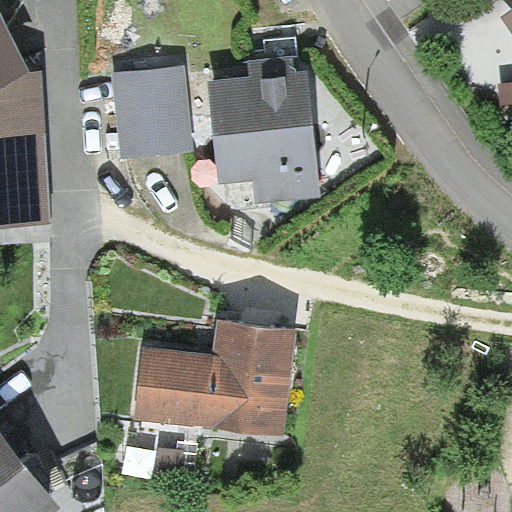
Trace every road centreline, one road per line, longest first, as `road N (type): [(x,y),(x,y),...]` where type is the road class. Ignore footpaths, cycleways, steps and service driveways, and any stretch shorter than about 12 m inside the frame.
road 1 (residential): [(56,0),(61,415)]
road 2 (residential): [(346,0),(432,142),(511,222)]
